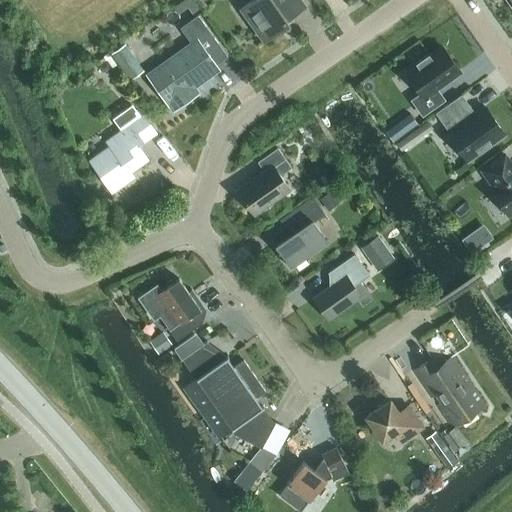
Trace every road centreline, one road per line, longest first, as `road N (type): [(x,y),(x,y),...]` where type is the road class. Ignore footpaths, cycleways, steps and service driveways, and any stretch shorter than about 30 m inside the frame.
road 1 (residential): [(426,312),(321,378),(302,372),(197,225)]
road 2 (residential): [(197,225),(240,119),(411,0)]
road 3 (unclassified): [(197,225),(55,281),(25,262),(0,207)]
road 4 (primary): [(127,511),(0,366)]
